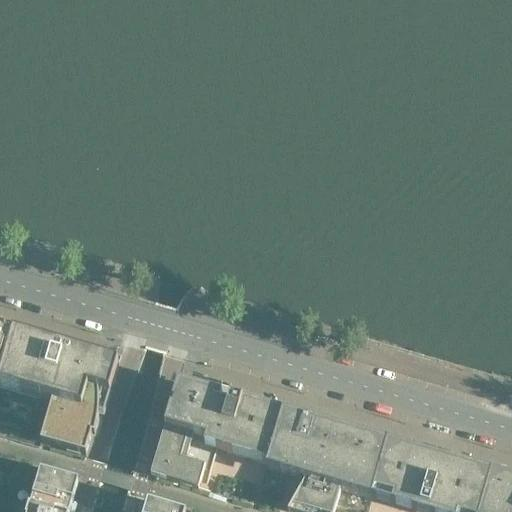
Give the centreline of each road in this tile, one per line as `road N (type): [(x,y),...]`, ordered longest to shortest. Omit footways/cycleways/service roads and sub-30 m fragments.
road 1 (tertiary): [(511,430),(184,334)]
road 2 (residential): [(138,321),(84,511)]
road 3 (residential): [(132,511),(184,334)]
road 4 (tertiary): [(138,321),(0,281)]
